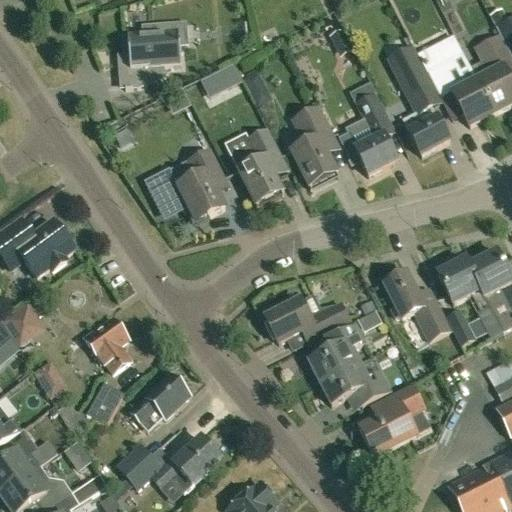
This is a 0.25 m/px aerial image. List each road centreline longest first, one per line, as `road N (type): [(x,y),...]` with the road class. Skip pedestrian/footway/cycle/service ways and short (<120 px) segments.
road 1 (tertiary): [(182,323),(234,278),(279,253),(511,180)]
road 2 (secondary): [(341,511),(182,323)]
road 3 (secondary): [(182,323),(57,136)]
